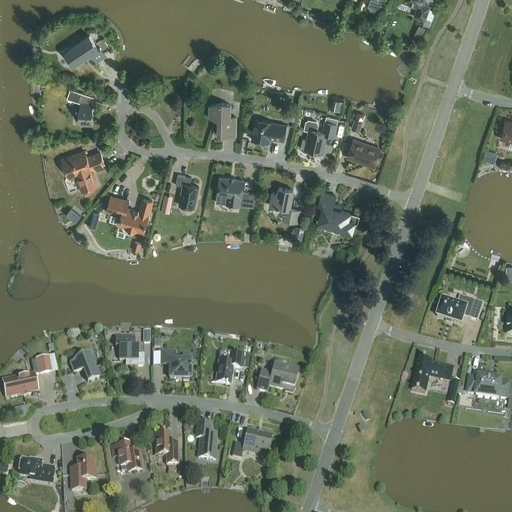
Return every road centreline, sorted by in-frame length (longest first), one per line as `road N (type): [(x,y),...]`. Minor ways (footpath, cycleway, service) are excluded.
road 1 (residential): [(411,202),(289,168),(169,152)]
road 2 (residential): [(331,437),(267,414),(160,401)]
road 3 (residential): [(369,324),(460,352),(511,354)]
road 4 (residential): [(33,433),(32,419),(43,409),(160,401)]
road 5 (residential): [(160,401),(151,412),(90,433),(61,440),(33,433)]
road 6 (unclassified): [(369,324),(411,202)]
road 7 (unclassified): [(411,202),(452,88)]
